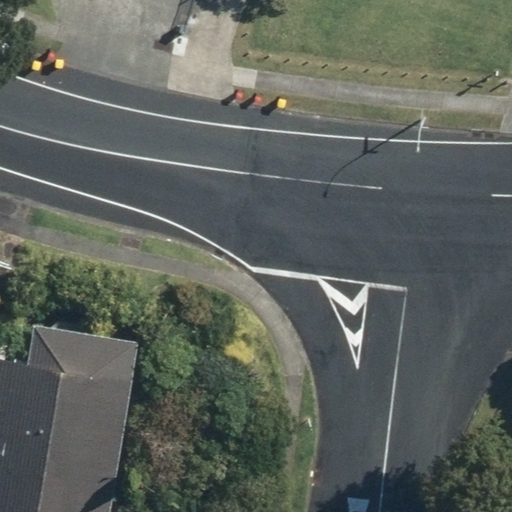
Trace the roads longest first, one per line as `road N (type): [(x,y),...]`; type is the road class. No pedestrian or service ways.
road 1 (residential): [(0,118),(191,167),(432,197)]
road 2 (residential): [(380,511),(432,197)]
